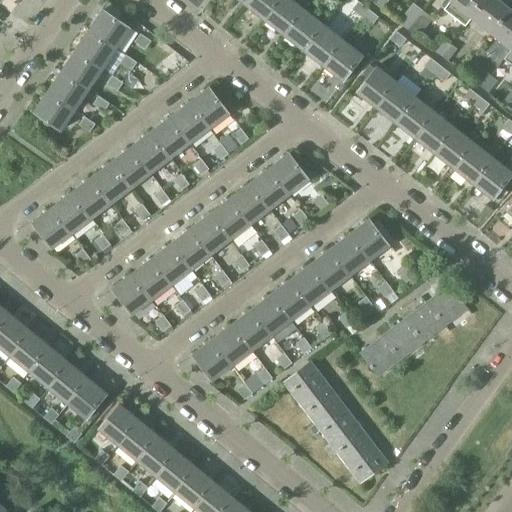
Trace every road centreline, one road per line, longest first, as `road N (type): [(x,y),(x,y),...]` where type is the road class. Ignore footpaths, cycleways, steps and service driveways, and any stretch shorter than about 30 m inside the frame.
road 1 (residential): [(152,368),(388,188)]
road 2 (residential): [(73,303),(306,123)]
road 3 (residential): [(0,227),(224,58)]
road 4 (residential): [(327,511),(152,368)]
road 5 (residential): [(398,511),(511,350)]
road 6 (residential): [(511,294),(388,188)]
